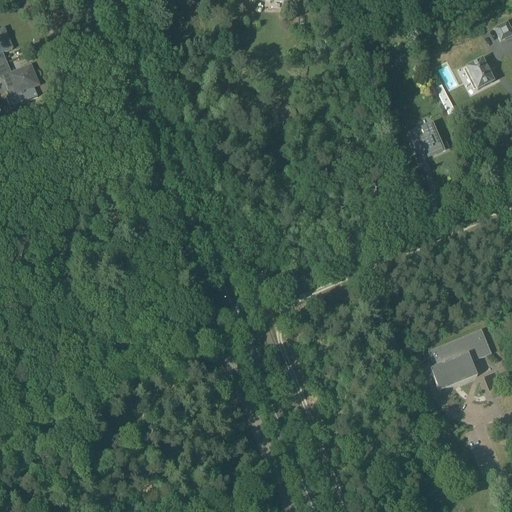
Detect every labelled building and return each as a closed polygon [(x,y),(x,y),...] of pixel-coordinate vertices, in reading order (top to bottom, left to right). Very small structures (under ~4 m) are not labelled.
[(494,29),(500,42),(511,35),(511,33),(507,23),(494,29)] [(0,66),(1,66),(0,62),(0,54),(8,51),(12,50),(4,29),(0,30),(0,66)] [(481,60),(465,68),(477,91),(493,83),(481,60)] [(16,96),(6,100),(10,109),(37,98),(33,89),(39,87),(30,66),(21,70),(7,76),(16,96)] [(441,87),(435,90),(449,117),(455,114),(441,87)] [(424,136),(412,141),(416,150),(421,148),(427,161),(444,154),(444,152),(447,151),(448,150),(445,144),(441,146),(439,147),(431,129),(431,127),(422,131),(422,132),(424,136)] [(428,354),(431,362),(432,364),(437,362),(439,367),(434,369),(430,371),(439,394),(440,393),(438,389),(443,387),(445,391),(468,382),(475,379),(477,378),(476,376),(475,375),(475,374),(471,364),(469,360),(478,356),(480,360),(486,358),(489,357),(491,356),(490,355),(487,348),(486,348),(479,332),(470,336),(470,337),(428,354)]
